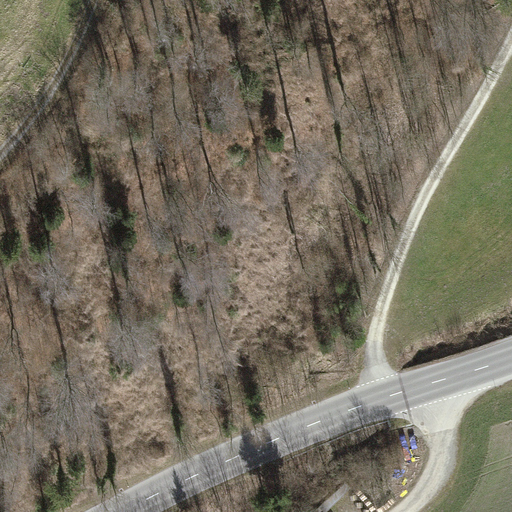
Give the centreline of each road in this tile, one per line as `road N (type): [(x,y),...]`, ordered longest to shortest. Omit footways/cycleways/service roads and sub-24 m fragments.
road 1 (tertiary): [(121,511),(237,456),(511,356)]
road 2 (track): [(377,403),(377,345),(401,243),(511,36)]
road 3 (track): [(105,0),(70,88),(0,178)]
road 4 (track): [(441,380),(442,454),(421,503),(408,511)]
